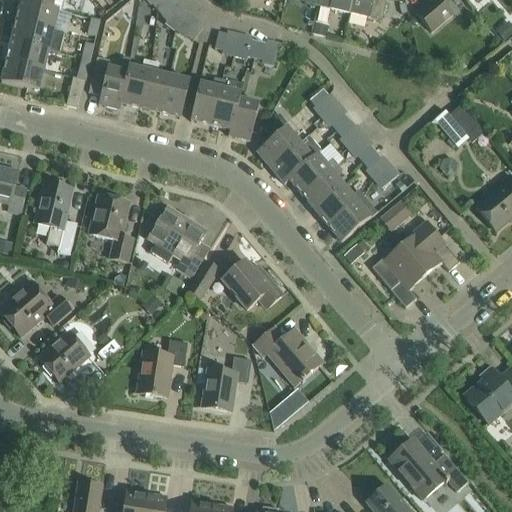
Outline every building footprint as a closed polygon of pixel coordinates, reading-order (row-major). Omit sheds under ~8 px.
[(51,11),(52,9),(58,10),(62,11),(64,0),(14,0),(14,3),(20,4),(20,3),(51,11)] [(168,0),(159,0),(152,6),(157,13),(170,2),(168,0)] [(349,14),(352,0),(318,0),(317,7),(349,14)] [(381,22),(382,19),(386,0),(352,0),(349,14),(368,19),(381,22)] [(430,33),(452,14),(442,2),(444,0),(431,0),(415,14),(428,30),(430,33)] [(170,2),(157,13),(165,23),(176,9),(170,2)] [(51,11),(20,3),(20,4),(15,23),(52,32),(58,10),(52,9),(51,11)] [(95,36),(98,21),(90,19),(86,35),(95,36)] [(57,54),(62,35),(52,32),(15,23),(10,43),(48,51),(57,54)] [(195,24),(187,39),(192,42),(193,40),(201,29),(201,28),(195,24)] [(214,47),(213,50),(222,52),(226,35),(217,33),(214,47)] [(245,57),(254,59),(258,43),(249,41),(250,37),(239,35),(234,54),(245,57)] [(278,45),(266,42),(266,44),(258,43),(254,59),(260,61),(259,65),(273,68),(278,45)] [(43,72),(48,51),(10,43),(6,62),(43,72)] [(89,61),(92,45),(84,43),(80,59),(89,61)] [(84,82),(86,77),(89,61),(80,59),(76,80),(84,82)] [(127,74),(128,69),(130,61),(123,59),(119,72),(107,69),(109,62),(96,59),(88,94),(100,97),(98,106),(119,111),(121,106),(119,105),(128,74),(127,74)] [(139,110),(151,63),(143,61),(141,71),(128,69),(127,74),(128,74),(119,105),(121,106),(121,105),(139,110)] [(1,83),(38,92),(43,72),(6,62),(1,83)] [(159,115),(168,78),(156,75),(159,65),(151,63),(139,110),(159,115)] [(353,84),(363,79),(355,65),(346,71),(353,84)] [(180,120),(185,100),(189,83),(168,78),(159,115),(180,120)] [(76,80),(72,79),(65,107),(78,110),(85,82),(84,82),(76,80)] [(210,127),(221,81),(214,79),(212,87),(199,84),(190,122),(210,127)] [(239,100),(240,94),(228,91),(229,83),(221,81),(210,127),(229,131),(230,132),(238,100),(239,100)] [(322,90),(309,101),(314,108),(328,96),(322,90)] [(249,142),(254,123),(259,105),(239,100),(238,100),(230,132),(229,131),(228,137),(249,142)] [(471,144),(484,133),(461,105),(448,117),(471,144)] [(343,115),(330,126),(335,133),(349,122),(343,115)] [(341,139),(354,128),(349,122),(335,133),(341,139)] [(270,169),(299,146),(285,129),(256,153),(270,169)] [(461,160),(471,153),(461,138),(451,145),(461,160)] [(361,164),(375,153),(369,145),(355,157),(361,164)] [(299,146),(270,169),(284,186),(288,182),(288,181),(311,161),(299,146)] [(366,170),(380,158),(375,153),(361,164),(366,170)] [(301,197),(336,167),(331,161),(325,166),(316,156),(311,161),(288,181),(288,182),(301,197)] [(387,168),(374,179),(382,188),(397,176),(389,166),(387,168)] [(335,179),(341,173),(336,167),(301,197),(314,212),(343,188),(335,179)] [(14,188),(17,173),(0,168),(0,203),(9,206),(7,212),(20,215),(21,210),(26,191),(14,188)] [(495,233),(511,218),(511,178),(511,177),(475,208),(495,233)] [(69,257),(72,245),(76,226),(65,223),(72,191),(43,184),(39,203),(34,224),(50,228),(45,245),(59,249),(58,254),(69,257)] [(351,197),(343,188),(314,212),(327,228),(362,199),(357,192),(351,197)] [(127,264),(128,260),(132,240),(121,238),(129,204),(98,197),(93,216),(88,236),(114,242),(109,260),(127,264)] [(362,199),(327,228),(341,244),(375,215),(362,199)] [(388,212),(379,219),(390,232),(411,215),(400,202),(388,212)] [(191,279),(209,250),(198,244),(205,233),(167,208),(156,225),(147,240),(155,245),(149,254),(167,265),(172,256),(181,261),(176,269),(191,279)] [(448,273),(459,264),(425,223),(414,233),(416,235),(400,248),(424,277),(440,264),(448,273)] [(0,242),(0,253),(12,256),(15,245),(0,241),(0,242)] [(350,266),(364,254),(356,246),(343,257),(350,266)] [(424,277),(400,248),(384,262),(382,260),(371,270),(405,309),(416,300),(408,291),(424,277)] [(252,272),(244,262),(221,281),(246,311),(259,301),(267,310),(282,297),(258,268),(252,272)] [(68,274),(70,265),(64,263),(58,266),(57,271),(68,274)] [(199,301),(218,271),(206,263),(187,294),(199,301)] [(82,292),(85,280),(67,276),(65,287),(82,292)] [(49,304),(44,298),(31,283),(0,309),(0,315),(20,339),(45,318),(52,327),(70,312),(58,297),(49,304)] [(283,340),(274,328),(252,346),(263,359),(266,356),(294,388),(300,383),(301,385),(304,382),(303,380),(320,366),(308,352),(311,350),(294,331),(283,340)] [(59,384),(74,371),(89,358),(68,333),(38,359),(59,384)] [(183,368),(186,348),(187,344),(169,342),(167,357),(143,353),(136,395),(166,399),(171,366),(183,368)] [(247,385),(250,365),(251,362),(233,359),(231,374),(207,370),(201,409),(231,413),(235,383),(247,385)] [(511,369),(498,380),(493,373),(464,398),(487,426),(511,404),(511,369)] [(270,415),(274,430),(287,419),(279,408),(270,415)] [(434,465),(413,440),(388,461),(422,501),(446,481),(456,493),(467,484),(457,471),(444,456),(434,465)] [(97,511),(102,486),(78,483),(73,511),(97,511)] [(408,511),(387,486),(365,505),(371,511),(408,511)] [(142,511),(145,495),(125,492),(121,511),(142,511)] [(164,511),(167,498),(145,495),(142,511),(164,511)] [(209,511),(211,505),(190,502),(188,511),(209,511)]
